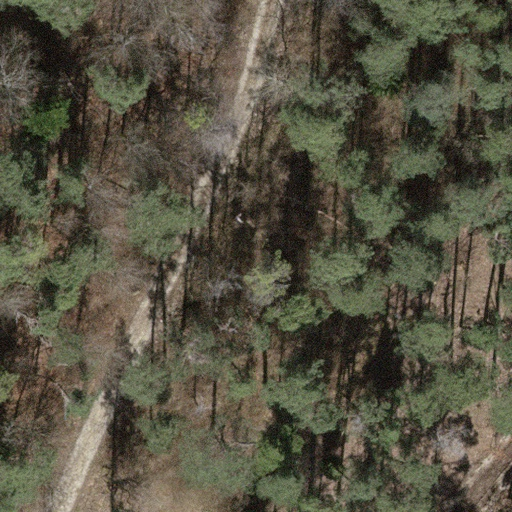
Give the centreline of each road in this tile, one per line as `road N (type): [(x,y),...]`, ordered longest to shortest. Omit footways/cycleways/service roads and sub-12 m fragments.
road 1 (track): [(69,511),(229,122),(261,0)]
road 2 (track): [(224,0),(170,76),(0,188)]
